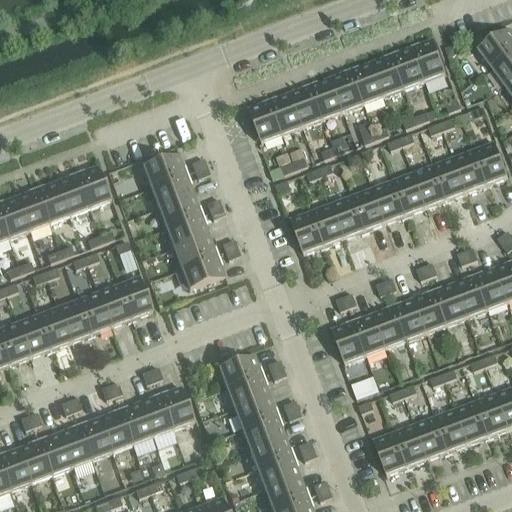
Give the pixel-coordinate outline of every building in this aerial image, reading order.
[(479,55),(493,73),(511,59),(511,36),(510,33),(479,55)] [(412,52),(426,87),(446,80),(433,44),(412,52)] [(392,60),(405,95),(426,87),(412,52),(392,60)] [(511,59),(493,73),(505,91),(511,85),(511,59)] [(371,67),(385,103),(405,95),(392,60),(371,67)] [(385,103),(371,67),(351,75),(365,110),(385,103)] [(351,75),(331,82),(344,118),(365,110),(351,75)] [(331,82),(310,90),(324,126),(344,118),(331,82)] [(290,98),(304,133),(324,126),(310,90),(290,98)] [(290,98),(270,105),(283,141),(304,133),(290,98)] [(283,141),(270,105),(249,113),(262,149),(283,141)] [(461,114),(458,105),(446,110),(449,118),(461,114)] [(472,116),(475,125),(487,120),(484,112),(472,116)] [(415,122),(418,130),(430,125),(427,117),(415,122)] [(418,130),(415,122),(403,126),(406,134),(418,130)] [(440,128),(444,136),(456,132),(452,124),(440,128)] [(444,136),(440,128),(429,133),(432,141),(444,136)] [(375,137),(378,145),(390,141),(386,132),(375,137)] [(378,145),(375,137),(363,141),(366,150),(378,145)] [(400,143),(403,152),(415,147),(412,139),(400,143)] [(403,152),(400,143),(388,148),(391,156),(403,152)] [(474,155),(488,192),(491,190),(491,189),(508,182),(495,147),(474,155)] [(334,152),(337,161),(349,156),(346,148),(334,152)] [(337,161),(334,152),(322,157),(325,165),(337,161)] [(359,159),(362,167),(374,162),(371,154),(359,159)] [(484,193),(488,192),(474,155),(453,163),(467,198),(483,192),(484,193)] [(143,172),(151,193),(186,180),(178,158),(143,172)] [(362,167),(359,159),(347,163),(351,171),(362,167)] [(293,167),(296,176),(308,171),(305,163),(293,167)] [(453,163),(433,170),(447,207),(451,206),(450,204),(467,198),(453,163)] [(192,168),(195,176),(207,172),(204,164),(192,168)] [(296,176),(293,167),(282,172),(285,180),(296,176)] [(319,174),(322,182),(334,178),(331,169),(319,174)] [(447,207),(433,170),(413,178),(426,213),(443,207),(443,209),(447,207)] [(76,179),(89,214),(110,206),(97,171),(76,179)] [(207,172),(195,176),(198,184),(210,180),(207,172)] [(322,182),(319,174),(307,178),(310,187),(322,182)] [(426,213),(413,178),(392,186),(406,222),(410,221),(410,220),(426,213)] [(56,186),(69,222),(89,214),(76,179),(56,186)] [(151,193),(158,213),(194,200),(186,180),(151,193)] [(56,186),(36,194),(49,229),(69,222),(56,186)] [(276,190),(279,198),(291,194),(288,186),(276,190)] [(372,193),(386,229),(402,222),(403,224),(406,222),(392,186),(372,193)] [(372,193),(352,201),(366,238),(370,236),(369,235),(386,229),(372,193)] [(36,194),(15,202),(29,237),(49,229),(36,194)] [(158,213),(166,233),(202,220),(194,200),(158,213)] [(332,208),(345,244),(362,238),(362,239),(366,238),(352,201),(332,208)] [(15,202),(0,207),(0,221),(9,245),(29,237),(15,202)] [(207,209),(210,217),(222,212),(219,204),(207,209)] [(332,208),(312,216),(326,253),(329,251),(329,250),(345,244),(332,208)] [(222,212),(210,217),(213,225),(225,220),(222,212)] [(326,253),(312,216),(291,224),(304,259),(321,253),(322,254),(326,253)] [(166,233),(174,254),(209,240),(202,220),(166,233)] [(0,221),(0,247),(9,245),(0,221)] [(99,241),(102,249),(114,244),(111,236),(99,241)] [(503,240),(511,252),(511,241),(508,237),(503,240)] [(174,254),(181,274),(217,260),(209,240),(174,254)] [(511,255),(511,252),(503,240),(498,244),(508,258),(511,255)] [(102,249),(99,241),(87,245),(91,253),(102,249)] [(222,249),(225,257),(237,253),(234,245),(222,249)] [(115,250),(119,259),(131,254),(127,246),(115,250)] [(59,256),(62,264),(74,260),(71,251),(59,256)] [(237,253),(225,257),(228,265),(240,261),(237,253)] [(466,256),(470,268),(478,265),(474,253),(466,256)] [(62,264),(59,256),(47,260),(50,269),(62,264)] [(470,268),(466,256),(458,259),(462,272),(470,268)] [(84,262),(87,270),(99,266),(96,258),(84,262)] [(217,260),(181,274),(189,295),(225,282),(217,260)] [(87,270),(84,262),(73,267),(76,275),(87,270)] [(511,266),(496,273),(509,308),(511,307),(511,266)] [(18,271),(22,279),(33,275),(30,267),(18,271)] [(425,272),(429,284),(438,281),(433,269),(425,272)] [(22,279),(18,271),(7,275),(10,284),(22,279)] [(429,284),(425,272),(417,275),(421,287),(429,284)] [(44,277),(47,286),(59,281),(56,273),(44,277)] [(509,308),(496,273),(475,281),(488,316),(509,308)] [(47,286),(44,277),(32,282),(35,290),(47,286)] [(118,289),(131,326),(135,325),(135,323),(152,317),(139,281),(118,289)] [(488,316),(475,281),(454,288),(468,324),(488,316)] [(385,287),(389,299),(397,296),(393,284),(385,287)] [(389,299),(385,287),(376,290),(381,302),(389,299)] [(3,293),(7,301),(18,296),(15,288),(3,293)] [(434,296),(447,331),(468,324),(454,288),(434,296)] [(97,297),(111,332),(127,326),(128,328),(131,326),(118,289),(97,297)] [(414,304),(427,339),(447,331),(434,296),(414,304)] [(77,304),(91,341),(95,340),(94,338),(111,332),(97,297),(77,304)] [(344,302),(349,314),(357,311),(352,299),(344,302)] [(349,314),(344,302),(336,305),(341,317),(349,314)] [(57,312),(70,347),(87,341),(87,343),(91,341),(77,304),(57,312)] [(394,311),(407,347),(427,339),(414,304),(394,311)] [(407,347),(394,311),(374,319),(387,354),(407,347)] [(37,320),(51,357),(54,355),(54,354),(70,347),(57,312),(37,320)] [(374,319),(353,326),(367,362),(387,354),(374,319)] [(16,327),(30,363),(46,357),(47,358),(51,357),(37,320),(16,327)] [(367,362),(353,326),(332,334),(345,370),(367,362)] [(0,333),(0,345),(10,372),(14,370),(13,369),(30,363),(16,327),(0,333)] [(10,372),(0,345),(0,373),(5,372),(6,373),(10,372)] [(219,373),(226,394),(262,381),(254,360),(219,373)] [(483,364),(486,373),(498,368),(495,360),(483,364)] [(486,373),(483,364),(471,369),(474,377),(486,373)] [(267,369),(270,378),(283,373),(279,365),(267,369)] [(150,375),(154,387),(163,384),(158,372),(150,375)] [(283,373),(270,378),(274,386),(286,381),(283,373)] [(154,387),(150,375),(142,378),(146,390),(154,387)] [(442,379),(446,388),(457,383),(454,375),(442,379)] [(446,388),(442,379),(431,384),(434,392),(446,388)] [(270,401),(262,381),(226,394),(234,414),(270,401)] [(109,390),(114,402),(122,399),(117,387),(109,390)] [(114,402),(109,390),(101,393),(106,406),(114,402)] [(402,395),(405,403),(417,399),(414,390),(402,395)] [(159,399),(172,435),(194,427),(180,392),(159,399)] [(511,392),(496,399),(509,434),(511,433),(511,392)] [(405,403),(402,395),(390,399),(393,407),(405,403)] [(139,407),(152,443),(172,435),(159,399),(139,407)] [(496,399),(476,406),(490,443),(493,442),(493,440),(509,434),(496,399)] [(234,414),(242,434),(277,421),(270,401),(234,414)] [(69,406),(74,418),(82,415),(77,403),(69,406)] [(283,410),(286,418),(298,413),(295,405),(283,410)] [(74,418),(69,406),(61,409),(65,421),(74,418)] [(374,415),(371,406),(359,411),(362,419),(374,415)] [(476,406),(455,414),(469,450),(485,443),(486,445),(490,443),(476,406)] [(119,415),(132,450),(152,443),(139,407),(119,415)] [(298,413),(286,418),(289,426),(301,421),(298,413)] [(455,414),(435,422),(449,459),(453,457),(453,456),(469,450),(455,414)] [(98,422),(112,458),(132,450),(119,415),(98,422)] [(29,421),(33,433),(41,430),(37,418),(29,421)] [(33,433),(29,421),(21,424),(25,436),(33,433)] [(277,421),(242,434),(249,455),(285,441),(277,421)] [(78,430),(92,465),(112,458),(98,422),(78,430)] [(435,422),(415,429),(428,465),(445,459),(445,460),(449,459),(435,422)] [(395,437),(409,474),(413,472),(412,471),(428,465),(415,429),(395,437)] [(58,438),(71,473),(92,465),(78,430),(58,438)] [(409,474),(395,437),(374,445),(387,480),(404,474),(405,475),(409,474)] [(38,445),(51,481),(71,473),(58,438),(38,445)] [(285,441),(249,455),(257,475),(292,462),(285,441)] [(51,481),(38,445),(17,453),(31,488),(51,481)] [(298,450),(301,458),(313,454),(310,446),(298,450)] [(0,459),(0,468),(10,496),(31,488),(17,453),(0,459)] [(313,454),(301,458),(304,466),(316,462),(313,454)] [(257,475),(264,495),(300,482),(292,462),(257,475)] [(0,468),(0,499),(10,496),(0,468)] [(188,475),(191,484),(203,479),(199,471),(188,475)] [(191,484),(188,475),(176,480),(179,488),(191,484)] [(280,511),(308,502),(300,482),(264,495),(270,511),(280,511)] [(147,490),(150,499),(162,494),(159,486),(147,490)] [(313,491),(316,499),(328,494),(325,486),(313,491)] [(150,499),(147,490),(135,495),(138,503),(150,499)] [(328,494),(316,499),(319,507),(331,502),(328,494)] [(107,506),(109,511),(115,511),(122,510),(119,501),(107,506)] [(201,510),(201,511),(225,511),(222,502),(201,510)] [(311,511),(308,502),(280,511),(311,511)]
